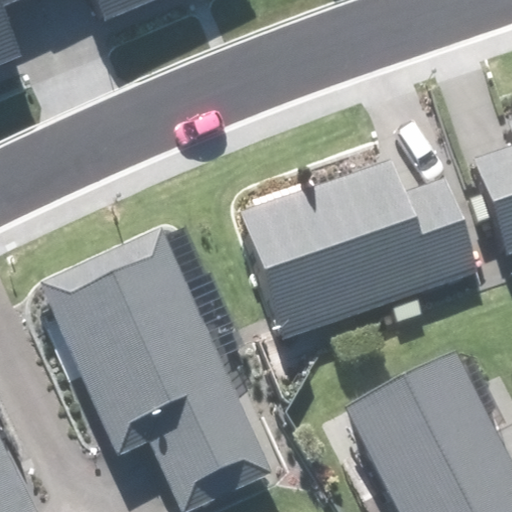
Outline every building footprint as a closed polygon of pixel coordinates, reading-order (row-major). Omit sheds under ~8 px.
[(0,0),(0,69),(21,60),(2,15),(37,0),(93,0),(104,25),(162,0),(0,0)] [(511,153),(475,167),(507,257),(511,255),(511,123),(510,124),(511,131),(511,153)] [(396,162),(240,212),(279,333),(476,270),(446,176),(405,190),(396,162)] [(181,511),(271,474),(166,229),(43,282),(117,455),(149,441),(179,511),(181,511)] [(511,511),(511,465),(457,355),(346,410),(397,511),(511,511)] [(0,442),(0,511),(29,511),(34,510),(0,442)]
